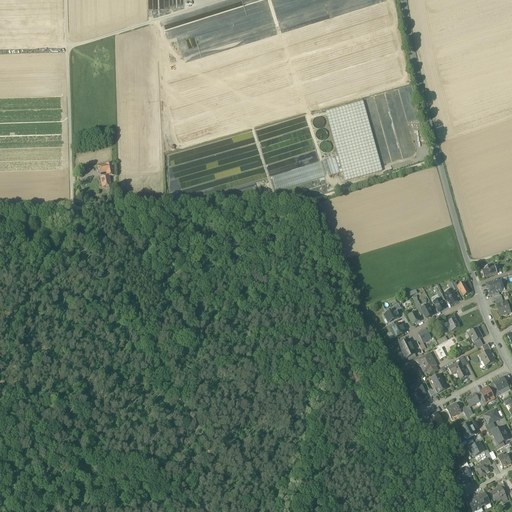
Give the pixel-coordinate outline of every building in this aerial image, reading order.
[(326,112),(337,153),(343,173),(345,181),(382,171),(380,164),(363,102),(326,112)] [(318,129),(322,128),(325,124),(324,121),(322,118),(319,118),(315,119),(313,122),(313,125),(315,128),(318,129)] [(321,141),(325,140),(328,136),(327,133),(325,130),(322,129),(318,130),(316,134),(316,137),(318,140),(321,141)] [(325,153),(329,152),(331,148),(331,145),(329,143),(326,142),(322,143),(320,146),(320,149),(322,152),(325,153)] [(330,177),(343,173),(337,153),(324,157),(325,161),(330,177)] [(324,177),(324,178),(330,177),(325,161),(320,163),(324,177)] [(105,168),(106,171),(113,169),(112,162),(98,164),(99,169),(105,168)] [(272,178),(276,192),(324,177),(320,163),(319,163),(272,178)] [(101,178),(102,188),(110,186),(109,177),(109,176),(107,177),(101,178)] [(481,271),(484,279),(497,274),(497,272),(495,267),(491,268),(491,266),(484,268),(485,270),(481,271)] [(486,284),(489,296),(493,294),(498,293),(502,291),(500,286),(503,285),(501,279),(495,281),(494,281),(495,281),(486,284)] [(452,289),(454,293),(456,292),(452,284),(447,285),(450,290),(452,289)] [(458,287),(464,296),(469,293),(464,284),(458,287)] [(445,295),(451,306),(458,302),(454,293),(452,289),(450,290),(448,291),(449,293),(445,295)] [(440,300),(438,297),(437,295),(431,298),(433,303),(440,300)] [(501,295),(499,296),(494,298),(493,298),(496,306),(497,305),(503,303),(501,295)] [(433,303),(438,312),(445,309),(443,304),(440,299),(440,300),(433,303)] [(499,311),(501,316),(510,313),(506,302),(503,303),(497,305),(498,308),(498,311),(499,311)] [(395,310),(396,312),(401,309),(398,304),(393,307),(394,310),(395,310)] [(424,314),(426,319),(430,317),(430,316),(433,315),(431,311),(428,306),(421,309),(424,314)] [(386,319),(386,320),(388,319),(390,322),(399,318),(398,316),(396,312),(395,310),(394,310),(384,315),(386,319)] [(408,316),(413,325),(420,321),(415,312),(408,316)] [(452,331),(452,332),(460,328),(455,319),(447,323),(449,326),(452,331)] [(386,327),(389,333),(391,331),(390,329),(396,327),(394,323),(386,327)] [(391,331),(393,335),(397,337),(406,333),(401,324),(396,327),(390,329),(391,331)] [(474,343),(474,344),(480,340),(480,339),(483,338),(480,334),(479,331),(478,328),(469,333),(471,337),(474,343)] [(418,335),(423,343),(431,338),(426,330),(418,335)] [(436,341),(439,345),(448,341),(445,336),(436,341)] [(434,348),(440,360),(452,354),(448,348),(455,344),(452,338),(448,341),(439,345),(438,346),(435,347),(434,348)] [(399,345),(402,352),(412,347),(411,343),(410,343),(409,340),(407,341),(400,345),(399,345)] [(482,347),(485,353),(489,351),(491,350),(487,344),(485,345),(483,346),(482,347)] [(414,350),(412,347),(402,352),(406,359),(407,358),(415,355),(416,354),(414,350)] [(479,356),(485,367),(495,362),(489,351),(485,353),(479,356)] [(421,367),(424,372),(427,371),(435,366),(431,359),(432,358),(430,354),(419,359),(423,366),(421,367)] [(459,362),(462,367),(467,364),(463,357),(458,360),(459,362)] [(456,373),(460,379),(462,378),(463,379),(467,377),(462,367),(459,362),(448,369),(451,376),(456,373)] [(427,371),(430,375),(438,371),(435,366),(427,371)] [(434,384),(436,388),(437,389),(443,385),(444,385),(441,378),(440,375),(432,379),(434,384)] [(494,384),(500,396),(501,395),(507,392),(510,391),(508,387),(503,378),(499,380),(500,381),(494,384)] [(490,384),(497,397),(498,397),(500,396),(494,384),(493,382),(490,384)] [(417,392),(420,397),(426,394),(423,389),(422,389),(421,387),(420,384),(419,384),(413,388),(416,393),(417,392)] [(482,392),(488,402),(497,397),(490,384),(491,387),(482,392)] [(445,390),(443,385),(437,389),(436,388),(434,389),(437,394),(445,390)] [(482,392),(478,394),(482,401),(484,404),(488,402),(482,392)] [(466,399),(470,407),(476,404),(479,402),(475,394),(466,399)] [(446,410),(450,418),(461,412),(456,404),(452,406),(446,410)] [(470,416),(468,413),(466,408),(465,407),(462,409),(467,418),(470,416)] [(488,425),(493,423),(500,419),(496,412),(495,410),(484,416),(488,425)] [(433,424),(435,428),(437,429),(443,426),(442,423),(437,413),(429,417),(430,418),(433,424)] [(424,422),(426,427),(433,424),(430,418),(424,422)] [(485,427),(487,432),(495,428),(493,423),(488,425),(485,427)] [(470,424),(461,428),(465,435),(464,435),(464,436),(465,439),(466,439),(467,438),(467,439),(475,435),(474,432),(475,432),(472,427),(471,427),(470,424)] [(492,433),(495,439),(506,433),(503,428),(497,431),(492,433)] [(509,439),(506,433),(495,439),(498,445),(503,443),(509,439)] [(470,448),(474,457),(484,451),(480,443),(477,445),(476,444),(473,446),(473,447),(470,448)] [(497,457),(502,468),(511,463),(507,455),(503,457),(502,455),(497,457)] [(485,465),(485,464),(481,466),(476,469),(481,478),(485,476),(483,472),(488,470),(485,465)] [(466,469),(470,477),(473,476),(470,468),(468,466),(465,468),(466,469)] [(454,474),(459,484),(471,478),(470,477),(466,469),(462,471),(461,470),(454,474)] [(491,493),(495,501),(500,499),(501,501),(507,498),(505,494),(502,490),(500,492),(498,489),(491,492),(491,493)] [(479,496),(476,498),(481,507),(485,505),(485,506),(490,504),(487,499),(484,493),(482,495),(481,494),(478,495),(479,496)] [(474,511),(481,508),(481,507),(476,498),(468,502),(470,507),(473,511),(474,511)]
